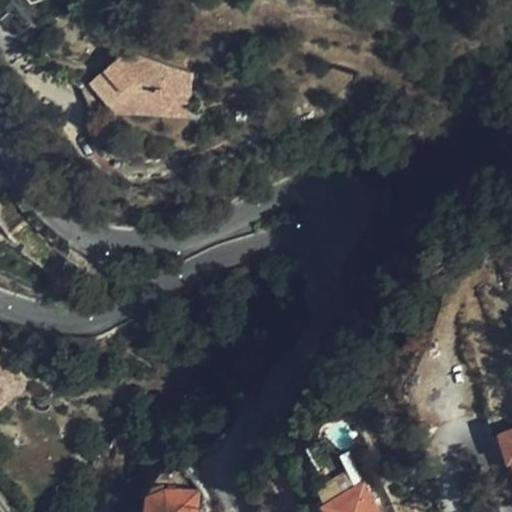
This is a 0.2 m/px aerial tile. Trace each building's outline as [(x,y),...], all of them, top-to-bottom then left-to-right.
[(193,114),(195,70),(131,47),(92,79),(119,109),(193,114)] [(0,383),(14,372),(0,354),(0,383)] [(511,424),(501,428),(510,459),(511,458),(511,424)] [(357,479),(323,494),(331,511),(377,511),(362,477),(370,474),(355,440),(343,446),(349,461),(357,479)] [(185,463),(184,454),(173,456),(173,458),(177,475),(190,472),(185,465),(185,463)] [(320,487),(323,494),(357,479),(349,461),(315,476),(320,487)] [(146,483),(151,494),(168,485),(165,478),(164,475),(146,483)] [(196,511),(199,489),(168,485),(151,494),(149,495),(148,504),(147,511),(196,511)] [(331,511),(323,494),(320,487),(319,488),(319,489),(318,489),(317,490),(316,491),(316,493),(316,494),(316,495),(316,496),(317,496),(323,511),(331,511)] [(323,511),(317,496),(310,500),(315,511),(323,511)]
